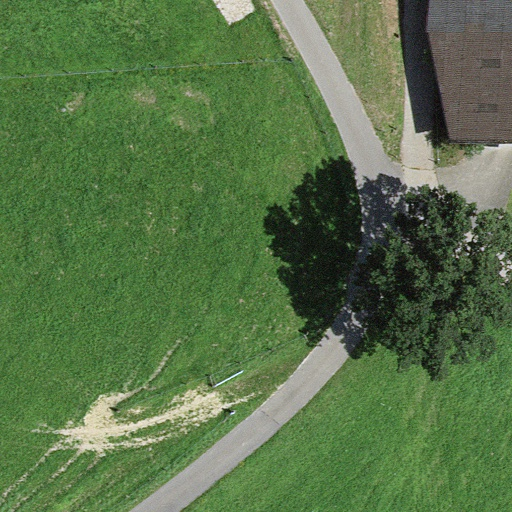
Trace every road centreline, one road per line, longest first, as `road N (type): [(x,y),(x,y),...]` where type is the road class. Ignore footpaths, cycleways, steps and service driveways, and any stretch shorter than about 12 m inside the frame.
road 1 (track): [(184,511),(281,438),(348,363),(379,296),(392,237),(372,170),(283,0)]
road 2 (track): [(392,237),(511,280)]
